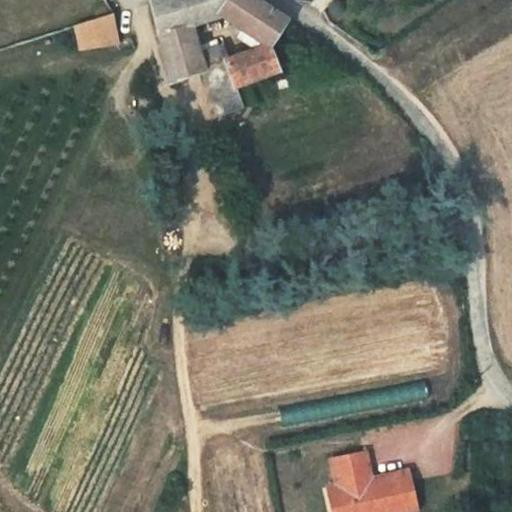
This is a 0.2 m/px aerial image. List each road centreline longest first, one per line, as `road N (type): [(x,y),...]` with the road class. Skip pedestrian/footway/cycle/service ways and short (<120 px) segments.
road 1 (track): [(194,511),(178,323),(194,252),(192,220),(133,0)]
road 2 (unclassified): [(275,0),(389,87),(456,175),(480,358),(494,387),(511,401)]
